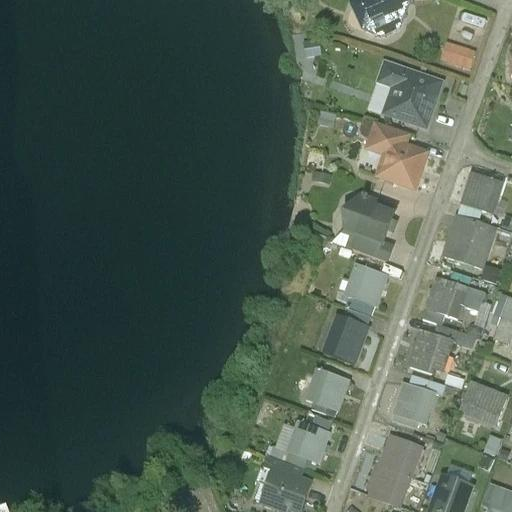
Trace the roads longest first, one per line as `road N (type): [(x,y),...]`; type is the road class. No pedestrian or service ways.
road 1 (residential): [(332,511),(463,146)]
road 2 (residential): [(463,146),(510,0)]
